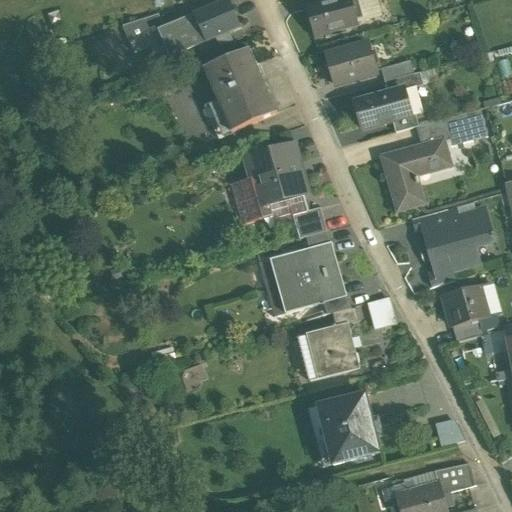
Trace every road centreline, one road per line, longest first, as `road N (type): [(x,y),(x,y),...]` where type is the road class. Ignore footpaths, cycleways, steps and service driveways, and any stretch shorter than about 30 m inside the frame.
road 1 (residential): [(511,508),(360,223),(261,0)]
road 2 (track): [(0,256),(205,511)]
road 3 (track): [(235,511),(481,451)]
